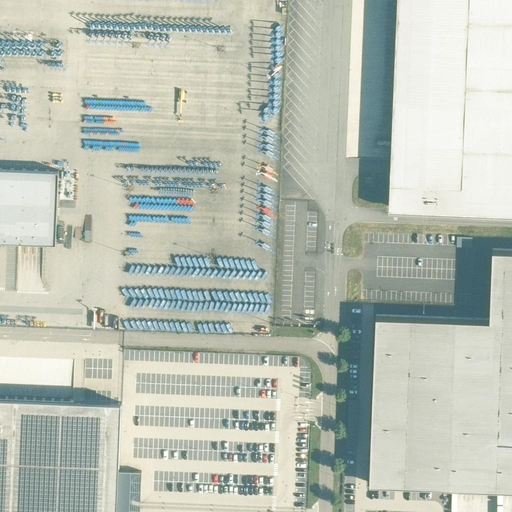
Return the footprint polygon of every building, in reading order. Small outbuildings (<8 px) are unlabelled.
[(511,0),(397,0),(389,206),(388,209),(472,212),(511,213),(511,0)] [(295,18),(291,22),(301,33),(306,30),(295,18)] [(305,61),(301,64),(310,74),(314,71),(305,61)] [(292,79),(288,83),(299,94),(303,91),(292,79)] [(310,107),(314,104),(304,92),(300,96),(310,107)] [(306,143),(309,140),(291,120),(288,123),(306,143)] [(0,240),(56,243),(59,170),(0,167),(0,240)] [(376,314),(369,482),(511,487),(511,249),(492,248),(489,319),(376,314)] [(0,511),(139,511),(141,471),(119,470),(122,402),(0,396),(0,511)]
